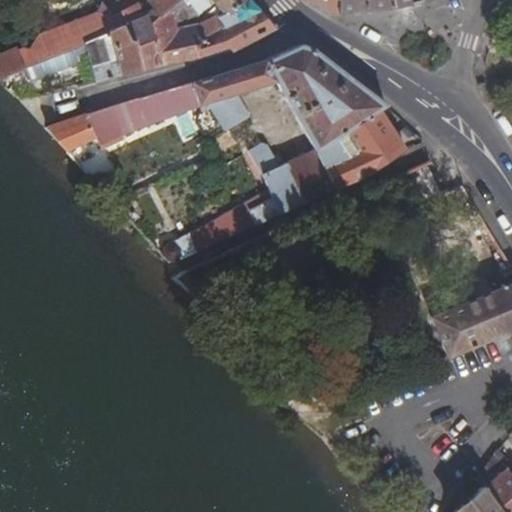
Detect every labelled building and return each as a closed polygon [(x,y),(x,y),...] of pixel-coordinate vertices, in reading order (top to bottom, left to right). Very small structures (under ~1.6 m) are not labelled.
[(176,0),(154,20),(148,12),(145,16),(163,65),(185,61),(207,55),(225,49),(233,52),(277,29),(266,17),(249,0),(176,0)] [(155,0),(158,4),(148,12),(154,20),(176,0),(155,0)] [(313,0),(338,13),(342,0),(313,0)] [(342,0),(338,13),(363,10),(394,8),(427,0),(342,0)] [(145,16),(140,6),(114,17),(118,28),(145,16)] [(22,47),(19,49),(25,70),(28,69),(75,49),(86,44),(85,43),(109,33),(108,32),(118,28),(114,17),(95,12),(38,34),(29,49),(26,47),(22,47)] [(75,49),(77,53),(88,48),(98,81),(136,71),(163,65),(145,16),(118,28),(108,32),(109,33),(85,43),(86,44),(75,49)] [(137,98),(48,127),(68,150),(96,138),(102,149),(125,139),(123,134),(208,102),(226,130),(249,116),(235,94),(276,80),(316,150),(279,167),(267,145),(261,144),(250,151),(259,165),(267,180),(271,191),(189,235),(194,245),(181,251),(175,243),(171,243),(167,244),(164,246),(162,250),(161,253),(171,264),(365,174),(407,151),(380,110),(385,106),(311,49),(299,45),(265,62),(142,99),(137,98)] [(0,81),(25,70),(19,49),(17,47),(0,54),(0,81)] [(81,64),(77,53),(75,49),(28,69),(32,83),(81,64)] [(77,160),(102,149),(96,138),(68,150),(77,160)] [(429,169),(403,179),(415,205),(440,195),(429,169)] [(189,235),(175,243),(181,251),(194,245),(189,235)] [(511,284),(432,318),(449,357),(511,331),(511,284)] [(500,511),(511,511),(511,474),(511,475),(497,451),(493,458),(478,479),(484,488),(500,511)] [(453,511),(500,511),(484,488),(454,511),(453,511)]
